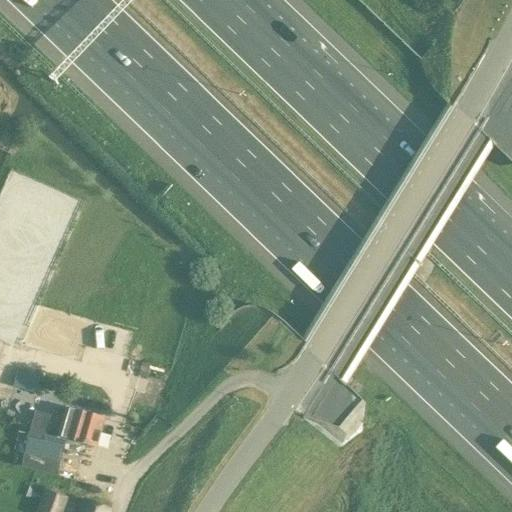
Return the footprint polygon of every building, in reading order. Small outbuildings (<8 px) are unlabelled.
[(140,373),(148,376),(151,365),(143,363),(140,373)] [(39,377),(19,372),(15,389),(35,393),(39,377)] [(103,418),(67,408),(59,438),(71,442),(68,450),(83,455),(86,446),(95,448),(103,418)] [(23,458),(20,470),(55,478),(58,466),(64,441),(28,433),(23,454),(23,458)] [(63,511),(67,498),(43,490),(35,511),(63,511)] [(106,511),(108,508),(83,499),(78,511),(106,511)]
